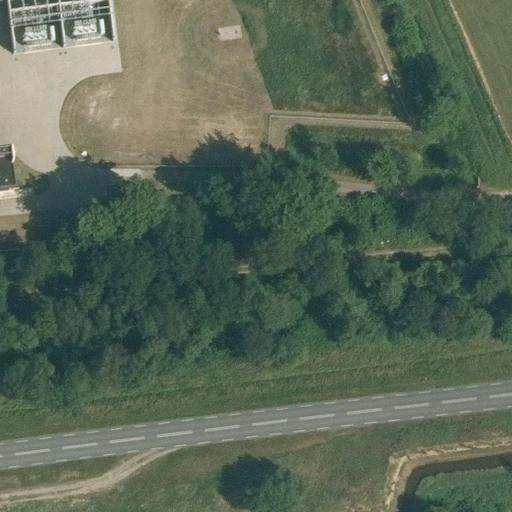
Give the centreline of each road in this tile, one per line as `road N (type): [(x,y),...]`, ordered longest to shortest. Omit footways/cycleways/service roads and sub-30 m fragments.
road 1 (primary): [(0,458),(511,395)]
road 2 (track): [(509,245),(0,298)]
road 3 (track): [(508,197),(269,180),(109,180)]
road 4 (track): [(508,197),(426,0)]
